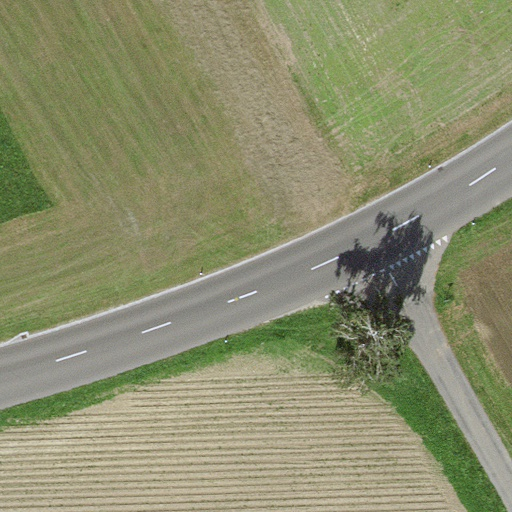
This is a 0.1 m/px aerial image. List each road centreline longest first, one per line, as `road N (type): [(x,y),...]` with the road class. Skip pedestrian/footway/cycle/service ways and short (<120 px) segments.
road 1 (tertiary): [(511,157),(375,245),(0,376)]
road 2 (track): [(375,245),(511,481)]
